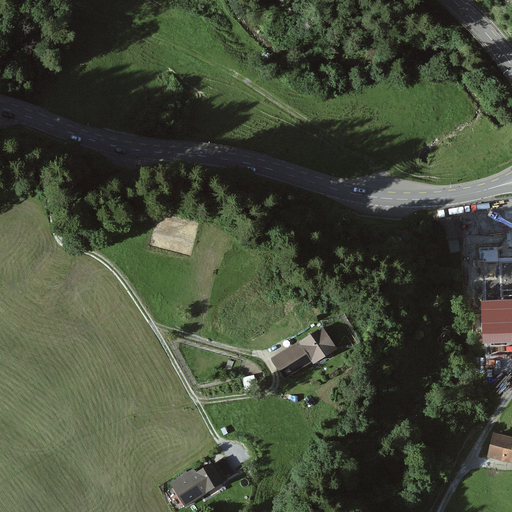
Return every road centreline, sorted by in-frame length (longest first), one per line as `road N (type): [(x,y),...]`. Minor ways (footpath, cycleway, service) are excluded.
road 1 (secondary): [(0,107),(92,140),(250,163),(374,197),(442,198),(511,182)]
road 2 (track): [(75,0),(236,76),(380,162),(390,179),(388,198)]
road 3 (track): [(198,403),(116,272),(59,239),(45,163),(0,143)]
road 4 (track): [(153,326),(264,356),(291,343)]
road 5 (track): [(511,393),(441,511)]
